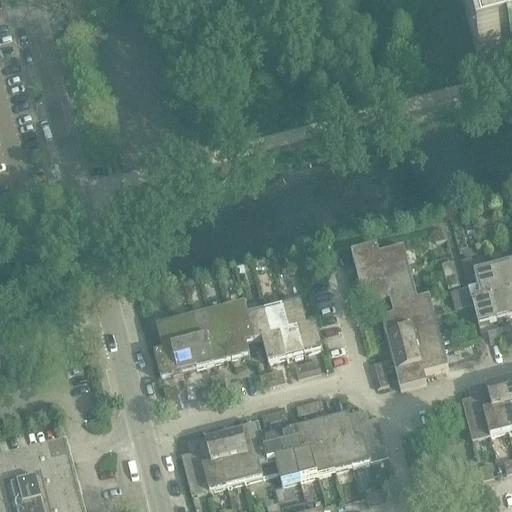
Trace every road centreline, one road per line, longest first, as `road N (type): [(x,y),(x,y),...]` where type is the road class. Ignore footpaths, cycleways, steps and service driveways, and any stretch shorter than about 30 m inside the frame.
road 1 (tertiary): [(28,0),(116,325)]
road 2 (residential): [(142,434),(363,386)]
road 3 (residential): [(390,414),(511,370)]
road 4 (unclassified): [(0,357),(116,325)]
